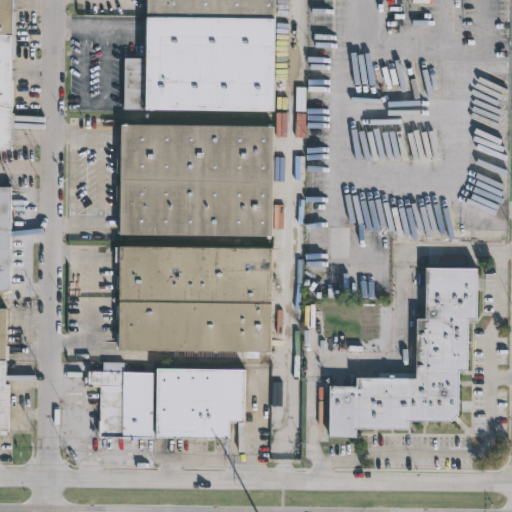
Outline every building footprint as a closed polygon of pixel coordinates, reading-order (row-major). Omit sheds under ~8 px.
[(0,152),(0,0),(14,0),(13,153),(0,152)] [(270,0),(269,112),(126,109),(127,58),(150,58),(150,0),(270,0)] [(116,237),(115,237),(116,125),(268,127),(267,239),(116,237)] [(0,290),(0,186),(12,187),(10,291),(0,290)] [(203,349),(113,347),(114,243),(269,245),(268,350),(203,349)] [(453,419),(451,421),(408,420),(408,429),(357,428),(357,437),(330,437),(330,385),(357,385),(357,377),(416,377),(417,317),(426,318),(426,270),(479,271),(478,318),(469,318),(468,370),(460,370),(459,413),(453,419)] [(0,310),(9,310),(8,382),(11,382),(10,433),(3,433),(3,429),(0,428),(0,310)] [(126,360),(126,370),(163,370),(163,366),(248,367),(248,419),(232,419),(232,436),(102,435),(102,386),(89,386),(89,384),(84,384),(84,375),(89,375),(89,369),(103,369),(103,360),(126,360)]
